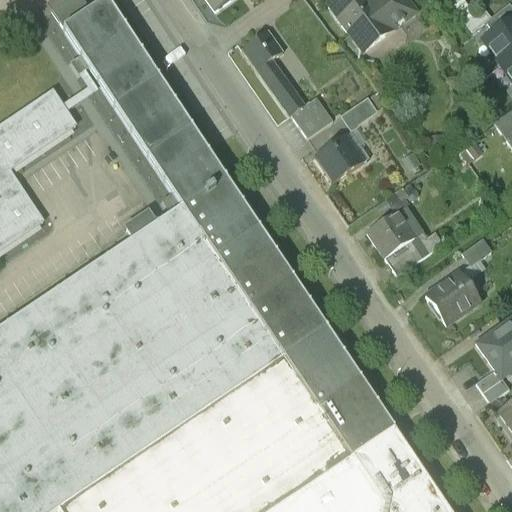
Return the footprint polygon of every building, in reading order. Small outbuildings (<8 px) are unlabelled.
[(393,435),(106,6),(89,17),(77,0),(72,0),(50,15),(63,35),(64,34),(180,209),(351,463),(393,435)] [(205,0),(215,14),(235,0),(205,0)] [(366,0),(338,0),(329,7),(330,8),(328,10),(341,29),(340,30),(347,40),(348,39),(358,52),(367,52),(385,39),(375,25),(385,19),(393,13),(383,0),(381,0),(372,7),(366,0)] [(409,11),(401,0),(383,0),(393,13),(385,19),(388,23),(392,23),(409,11)] [(492,36),(511,22),(511,12),(508,7),(485,26),(492,36)] [(500,69),(511,60),(511,22),(492,36),(482,43),(500,69)] [(305,110),(273,62),(283,56),(268,34),(244,54),(289,121),(291,120),(305,110)] [(511,60),(500,69),(511,86),(511,60)] [(0,201),(1,203),(0,203),(0,252),(41,225),(19,191),(16,192),(5,176),(73,130),(51,97),(0,130),(0,201)] [(305,110),(291,120),(307,143),(332,125),(316,102),(305,110)] [(366,102),(341,120),(349,132),(375,115),(366,102)] [(511,113),(495,126),(506,142),(511,137),(511,113)] [(344,140),(313,160),(331,187),(361,167),(344,140)] [(276,511),(351,463),(180,209),(155,226),(150,217),(126,233),(131,242),(11,323),(5,314),(0,317),(0,511),(55,511),(57,511),(276,511)] [(394,217),(366,237),(384,263),(412,243),(394,217)] [(483,248),(463,262),(470,271),(471,272),(478,267),(478,266),(490,257),(483,248)] [(470,271),(424,302),(445,332),(479,309),(473,299),(477,296),(469,284),(465,287),(460,280),(471,272),(470,271)] [(511,322),(476,348),(494,374),(500,384),(502,383),(498,377),(511,367),(511,322)] [(494,374),(474,388),(488,407),(507,394),(500,384),(494,374)] [(511,406),(494,420),(511,445),(511,406)] [(444,511),(393,435),(351,463),(384,511),(444,511)] [(384,511),(351,463),(276,511),(384,511)]
